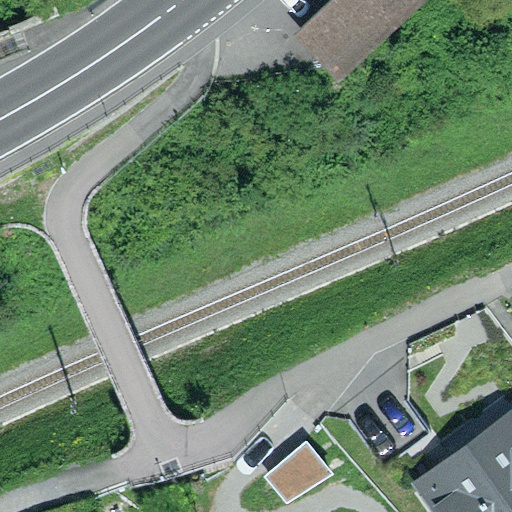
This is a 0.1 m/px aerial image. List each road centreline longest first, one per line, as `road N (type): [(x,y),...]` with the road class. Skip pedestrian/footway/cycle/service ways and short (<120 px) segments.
road 1 (residential): [(190,0),(193,78),(84,182),(70,227),(166,444)]
road 2 (residential): [(166,444),(511,269)]
road 3 (primary): [(0,118),(181,0)]
road 4 (residential): [(0,507),(166,444)]
